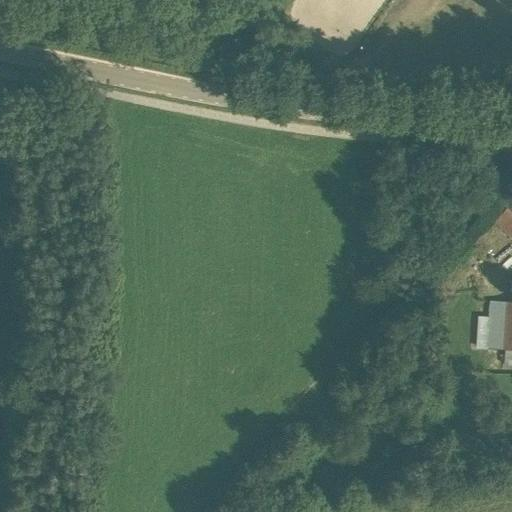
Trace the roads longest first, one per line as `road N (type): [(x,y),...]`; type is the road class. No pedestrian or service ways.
road 1 (tertiary): [(511,121),(385,114),(0,47)]
road 2 (track): [(201,511),(511,176)]
